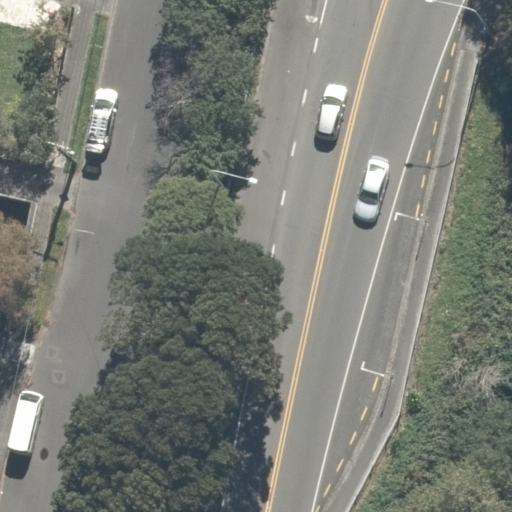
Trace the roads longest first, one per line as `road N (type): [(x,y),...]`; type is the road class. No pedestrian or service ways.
road 1 (residential): [(157,0),(50,511)]
road 2 (secondary): [(359,91),(269,511)]
